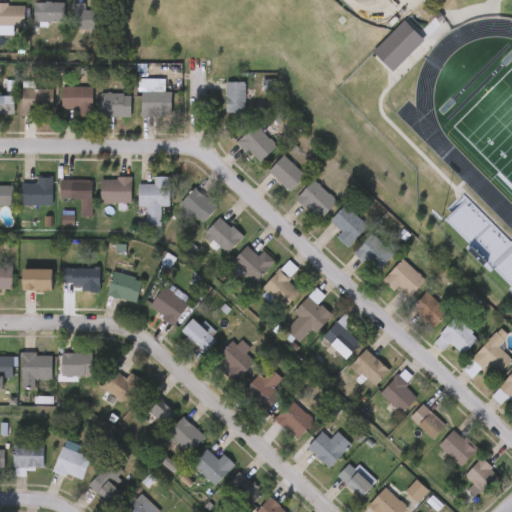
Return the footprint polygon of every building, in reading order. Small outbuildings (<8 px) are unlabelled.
[(64,2),(64,22),(34,22),(34,2),(64,2)] [(84,2),(84,10),(99,10),(99,29),(73,29),(73,2),(84,2)] [(0,4),(25,4),(25,26),(0,26),(0,4)] [(17,15),(16,35),(48,35),(48,16),(17,15)] [(68,16),(55,17),(56,43),(79,42),(78,24),(68,24),(68,16)] [(0,17),(0,39),(10,39),(9,18),(0,17)] [(423,40),(392,71),(372,51),(404,20),(423,40)] [(225,113),(225,82),(244,82),(244,113),(225,113)] [(61,108),(61,86),(92,86),(92,116),(75,116),(75,108),(61,108)] [(21,115),(21,88),(53,88),(53,115),(21,115)] [(156,105),(147,105),(147,92),(125,92),(125,129),(156,128),(156,105)] [(171,117),(140,117),(140,92),(171,92),(171,117)] [(15,115),(0,115),(0,94),(15,94),(15,115)] [(130,117),(100,117),(100,94),(130,94),(130,117)] [(209,126),(230,126),(229,95),(208,96),(209,126)] [(60,122),(60,131),(77,131),(77,100),(45,100),(44,122),(60,122)] [(5,124),(37,125),(38,102),(5,101),(5,124)] [(83,107),(83,131),(116,130),(115,107),(83,107)] [(236,142),(253,125),(275,147),(258,164),(236,142)] [(220,155),(243,177),(260,159),(237,137),(220,155)] [(288,193),(267,172),(283,156),(304,177),(288,193)] [(251,183),(272,205),(281,197),(276,192),(283,186),(266,169),(251,183)] [(169,177),(169,205),(139,205),(139,185),(152,185),(152,177),(169,177)] [(21,205),(21,184),(35,184),(35,178),(52,178),(52,205),(21,205)] [(131,178),(131,203),(100,203),(100,178),(131,178)] [(60,200),(60,180),(92,180),(92,216),(80,216),(80,200),(60,200)] [(295,199),(312,180),(336,202),(319,220),(295,199)] [(14,205),(0,205),(0,186),(14,186),(14,205)] [(216,209),(200,225),(178,204),(194,188),(216,209)] [(37,218),(37,189),(19,189),(20,197),(3,197),(3,218),(37,218)] [(121,197),(121,220),(129,220),(129,239),(143,239),(143,219),(152,220),(152,190),(137,190),(137,198),(121,197)] [(83,191),(84,216),(116,216),(116,191),(83,191)] [(43,212),(63,212),(63,230),(76,230),(77,193),(43,193),(43,212)] [(199,223),(178,200),(161,215),(183,239),(199,223)] [(350,245),(327,222),(344,205),(367,228),(350,245)] [(203,235),(219,217),(242,237),(226,255),(203,235)] [(186,248),(211,269),(227,250),(203,229),(186,248)] [(378,273),(354,253),(369,234),(394,254),(378,273)] [(262,252),(274,262),(255,284),(231,263),(246,246),(258,257),(262,252)] [(22,253),(38,252),(38,271),(54,271),(54,289),(35,290),(35,269),(22,269),(22,253)] [(241,269),(229,258),(214,275),(238,297),(258,275),(245,264),(241,269)] [(403,287),(394,295),(381,280),(403,261),(422,282),(409,294),(403,287)] [(261,287),(288,262),(295,270),(285,279),(299,294),(282,310),(261,287)] [(0,267),(12,267),(12,293),(0,293),(0,267)] [(94,269),(94,291),(65,291),(65,269),(94,269)] [(106,294),(113,271),(143,281),(135,304),(106,294)] [(5,303),(36,304),(36,283),(6,282),(5,303)] [(89,308),(120,316),(126,293),(95,285),(89,308)] [(148,308),(163,287),(188,306),(173,326),(148,308)] [(297,317),(292,313),(315,289),(323,297),(317,303),(330,315),(302,345),(285,330),(297,317)] [(433,329),(412,308),(427,293),(448,314),(433,329)] [(159,338),(171,317),(144,301),(132,322),(159,338)] [(462,355),(448,343),(442,351),(433,343),(455,317),(478,337),(462,355)] [(180,332),(193,318),(217,340),(205,354),(180,332)] [(322,337),(336,322),(360,345),(345,360),(322,337)] [(462,371),(499,329),(508,337),(498,348),(511,361),(499,375),(486,363),(471,379),(462,371)] [(194,349),(198,344),(186,334),(183,338),(175,331),(163,345),(188,366),(199,354),(194,349)] [(224,372),(227,369),(216,358),(233,339),(247,352),(244,354),(254,363),(235,383),(224,372)] [(207,386),(220,395),(236,373),(229,368),(235,361),(219,349),(203,372),(212,379),(207,386)] [(350,366),(365,350),(389,372),(373,388),(350,366)] [(61,353),(92,353),(92,376),(61,376),(61,353)] [(0,354),(12,354),(12,380),(5,380),(5,390),(0,390),(0,354)] [(51,354),(51,381),(36,381),(36,388),(20,388),(20,354),(51,354)] [(18,400),(18,393),(36,393),(36,369),(19,368),(19,365),(4,365),(4,400),(18,400)] [(76,388),(76,365),(44,366),(44,389),(76,388)] [(243,393),(265,367),(288,386),(267,412),(243,393)] [(131,373),(144,384),(125,407),(100,387),(114,370),(125,380),(131,373)] [(511,394),(502,406),(492,399),(511,372),(511,394)] [(379,393),(396,377),(418,398),(401,415),(379,393)] [(108,392),(95,384),(84,401),(109,418),(126,394),(113,385),(108,392)] [(314,422),(298,439),(277,420),(293,403),(314,422)] [(445,427),(432,441),(409,418),(422,405),(445,427)] [(143,437),(157,429),(146,411),(132,419),(143,437)] [(166,433),(182,417),(204,439),(188,455),(166,433)] [(188,448),(165,430),(150,449),(174,468),(188,448)] [(459,469),(437,446),(454,430),(476,452),(459,469)] [(329,440),(336,432),(350,445),(328,469),(306,449),(321,433),(329,440)] [(42,445),(42,468),(25,468),(25,476),(14,476),(14,445),(42,445)] [(80,482),(52,470),(61,447),(90,459),(80,482)] [(235,465),(215,487),(191,465),(205,450),(217,460),(223,454),(235,465)] [(0,488),(9,489),(9,481),(28,481),(28,459),(0,459),(0,488)] [(485,499),(462,479),(480,459),(503,479),(485,499)] [(65,493),(72,469),(43,460),(36,484),(65,493)] [(200,501),(205,494),(213,501),(219,494),(202,478),(204,475),(189,461),(174,477),(200,501)] [(337,476),(349,464),(373,487),(360,500),(337,476)] [(156,485),(161,478),(148,470),(144,477),(156,485)] [(264,496),(249,509),(226,484),(241,470),(264,496)] [(124,493),(110,507),(88,485),(102,471),(124,493)] [(97,511),(105,504),(100,500),(108,492),(91,476),(70,498),(85,511),(97,511)] [(406,489),(418,499),(428,487),(416,477),(406,489)] [(394,496),(408,509),(405,511),(373,511),(367,506),(386,487),(394,496)] [(158,511),(118,511),(138,492),(158,511)] [(257,511),(271,498),(285,511),(257,511)]
